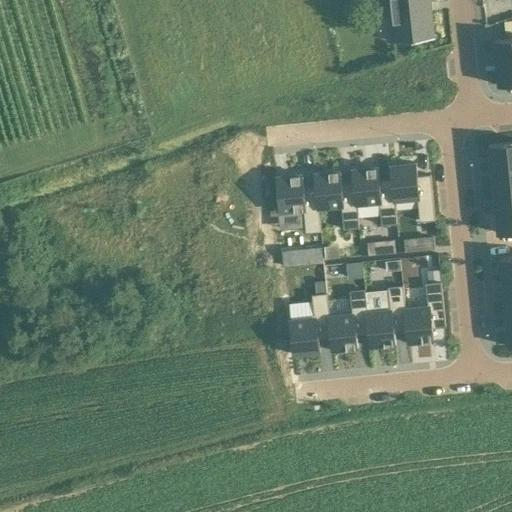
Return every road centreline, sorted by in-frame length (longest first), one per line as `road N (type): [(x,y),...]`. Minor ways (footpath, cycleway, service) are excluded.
road 1 (residential): [(478,375),(454,131)]
road 2 (residential): [(275,150),(454,131)]
road 3 (residential): [(312,391),(478,375)]
